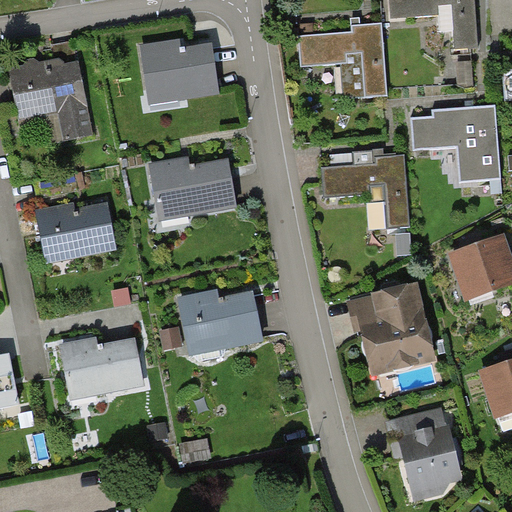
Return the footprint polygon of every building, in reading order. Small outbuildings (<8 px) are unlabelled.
[(390,0),(392,20),(438,17),(439,33),(454,32),(455,50),(478,49),(475,0),(390,0)] [(353,33),(299,36),(301,67),(342,65),(344,98),(387,95),(383,25),(356,27),(352,27),(353,33)] [(173,39),(133,46),(143,102),(210,91),(202,47),(176,52),(173,39)] [(95,135),(76,55),(5,72),(16,120),(58,111),(65,142),(95,135)] [(511,69),(501,70),(503,102),(511,101),(511,69)] [(469,108),(433,110),(434,118),(414,120),(416,149),(459,146),(461,181),(501,178),(496,106),(469,108)] [(366,166),(323,168),(325,198),(383,194),(385,229),(406,228),(401,156),(372,157),(373,165),(366,166)] [(190,158),(152,164),(162,221),(237,208),(233,189),(228,160),(192,166),(190,158)] [(67,201),(27,209),(40,268),(112,253),(102,203),(69,210),(67,201)] [(497,233),(443,254),(461,299),(511,279),(511,248),(504,252),(497,233)] [(419,285),(348,302),(353,320),(356,332),(362,331),(373,376),(437,361),(419,285)] [(218,292),(179,300),(190,354),(263,339),(259,317),(254,294),(220,301),(218,292)] [(91,338),(52,347),(65,401),(141,384),(131,338),(92,346),(91,338)] [(4,355),(0,355),(0,410),(15,407),(4,355)] [(511,360),(481,371),(496,418),(511,412),(511,360)] [(439,409),(384,423),(405,503),(442,493),(440,485),(458,480),(439,409)]
